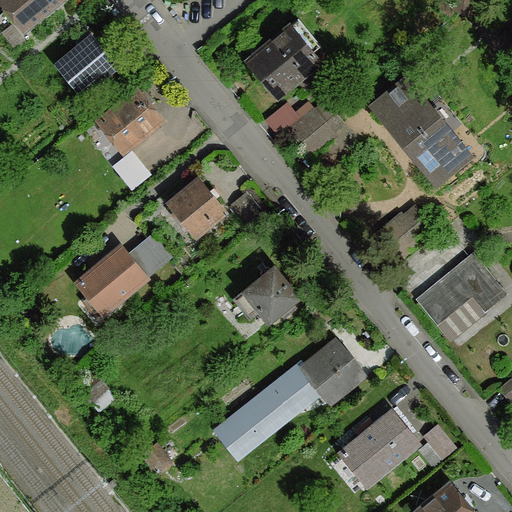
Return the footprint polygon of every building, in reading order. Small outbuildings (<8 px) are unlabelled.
[(60,0),(2,0),(26,29),(60,0)] [(299,21),(251,59),(281,94),(318,63),(311,54),(321,47),(299,21)] [(511,28),(492,45),(511,69),(511,28)] [(138,72),(119,49),(97,68),(116,91),(138,72)] [(471,156),(409,80),(391,95),(396,100),(381,113),(433,177),(449,164),(453,170),(471,156)] [(138,92),(104,120),(127,148),(161,122),(138,92)] [(315,111),(333,133),(344,123),(327,101),(315,111)] [(333,133),(315,111),(292,129),(313,154),(336,136),(333,133)] [(117,161),(136,185),(155,171),(137,146),(117,161)] [(228,212),(200,179),(171,204),(197,237),(228,212)] [(266,216),(247,194),(234,204),(253,226),(266,216)] [(417,208),(405,218),(420,237),(433,227),(417,208)] [(405,218),(403,215),(379,234),(400,260),(423,240),(420,237),(405,218)] [(129,255),(147,278),(173,257),(154,234),(129,255)] [(129,255),(122,247),(80,282),(105,313),(147,278),(129,255)] [(507,294),(475,254),(420,299),(452,339),(507,294)] [(299,297),(275,269),(247,291),(270,320),(299,297)] [(340,323),(326,303),(315,312),(329,332),(340,323)] [(361,376),(339,349),(312,371),(334,398),(361,376)] [(108,389),(95,373),(79,385),(93,402),(108,389)] [(511,400),(511,399),(511,380),(502,389),(511,400)] [(418,444),(393,412),(344,453),(369,484),(418,444)] [(457,447),(438,425),(426,435),(444,458),(457,447)] [(172,462),(158,445),(146,455),(159,472),(172,462)] [(472,511),(451,486),(421,511),(472,511)]
